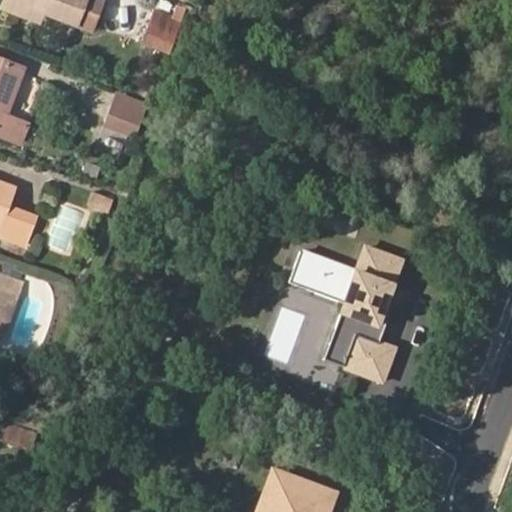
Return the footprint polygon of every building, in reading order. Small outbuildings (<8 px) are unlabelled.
[(74,23),(83,0),(3,0),(2,5),(28,16),(32,7),(41,10),(74,23)] [(83,0),(74,23),(94,31),(106,0),(83,0)] [(28,16),(38,20),(41,10),(32,7),(28,16)] [(177,17),(156,10),(150,26),(171,33),(177,17)] [(143,45),(164,53),(171,33),(150,26),(143,45)] [(0,125),(3,116),(21,68),(0,59),(0,125)] [(144,113),(113,102),(109,112),(141,124),(144,113)] [(134,141),(141,124),(109,112),(102,129),(134,141)] [(0,142),(17,149),(24,134),(17,132),(20,123),(3,116),(0,125),(0,142)] [(35,218),(5,207),(12,186),(0,181),(0,236),(24,245),(35,218)] [(87,205),(119,217),(124,205),(92,193),(87,205)] [(61,201),(48,243),(70,250),(84,209),(61,201)] [(295,244),(283,275),(339,296),(330,321),(348,328),(336,359),(376,374),(388,342),(373,337),(393,282),(386,279),(395,254),(360,241),(351,266),(295,244)] [(0,293),(18,300),(24,283),(0,274),(0,293)] [(0,332),(6,334),(18,300),(0,293),(0,332)] [(336,359),(348,328),(330,321),(318,352),(336,359)] [(0,437),(0,442),(24,449),(30,432),(5,424),(0,437)] [(318,511),(325,494),(262,470),(246,511),(318,511)]
